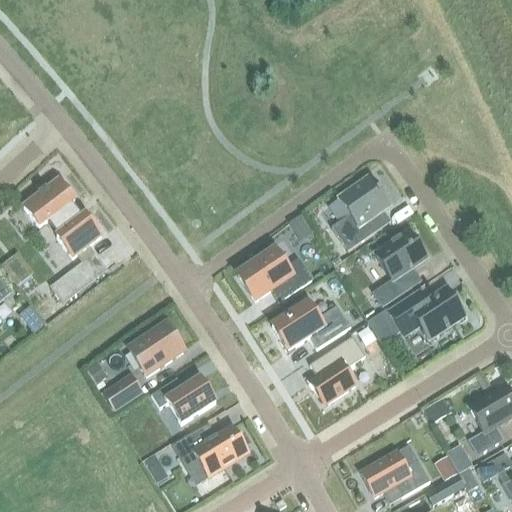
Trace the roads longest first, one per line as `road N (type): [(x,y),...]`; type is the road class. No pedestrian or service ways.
road 1 (residential): [(183,288),(363,157),(386,153),(397,156),(501,311),(510,338)]
road 2 (residential): [(297,470),(510,338)]
road 3 (residential): [(297,470),(183,288)]
road 4 (residential): [(183,288),(60,123)]
